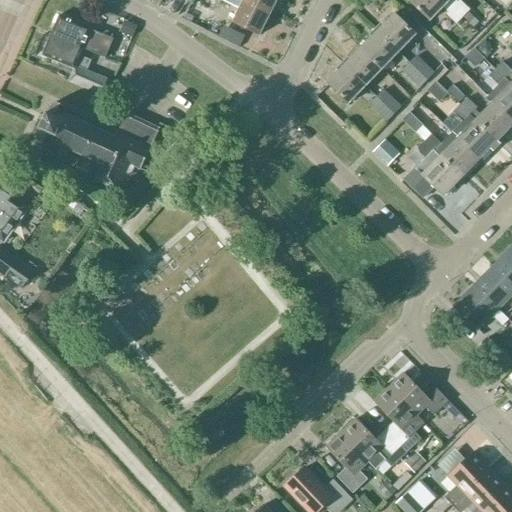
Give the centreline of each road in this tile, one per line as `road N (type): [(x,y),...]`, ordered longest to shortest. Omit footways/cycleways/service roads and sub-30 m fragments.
road 1 (track): [(178,511),(0,317)]
road 2 (residential): [(402,334),(229,495)]
road 3 (residential): [(430,270),(269,113)]
road 4 (residential): [(269,113),(180,42),(105,0)]
road 5 (residential): [(511,442),(402,334)]
road 6 (residential): [(269,113),(330,0)]
